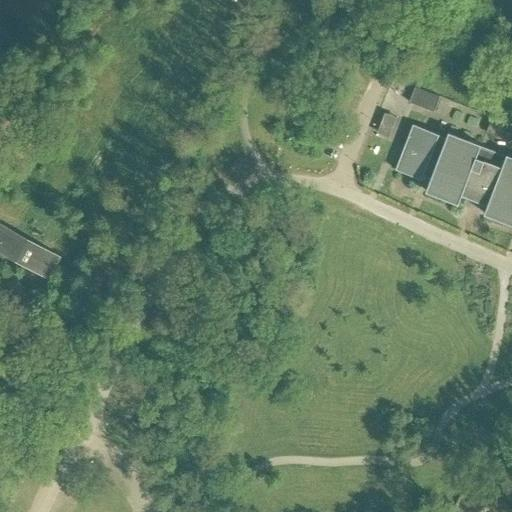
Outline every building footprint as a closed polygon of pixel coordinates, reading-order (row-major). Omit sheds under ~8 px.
[(415,87),(409,102),(433,111),(439,96),(415,87)] [(487,132),(511,141),(511,139),(511,124),(493,117),(487,132)] [(412,124),(394,170),(421,180),(422,176),(429,178),(424,191),(457,203),(463,188),(489,198),(483,213),(511,224),(511,156),(505,154),(507,149),(482,139),(480,145),(447,132),(445,137),(412,124)] [(0,251),(29,268),(40,248),(39,248),(15,235),(4,233),(0,230),(0,251)] [(39,272),(39,273),(49,278),(58,260),(49,255),(39,272)]
